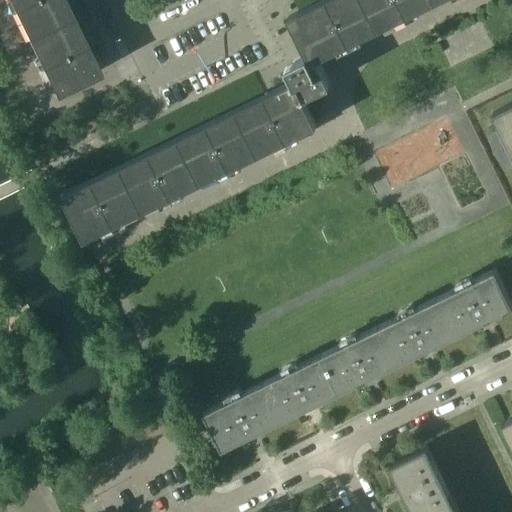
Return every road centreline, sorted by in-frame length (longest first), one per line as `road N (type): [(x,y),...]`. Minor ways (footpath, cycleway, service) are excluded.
road 1 (residential): [(334,450),(511,364)]
road 2 (residential): [(204,511),(334,450)]
road 3 (residential): [(218,0),(131,39),(112,0)]
